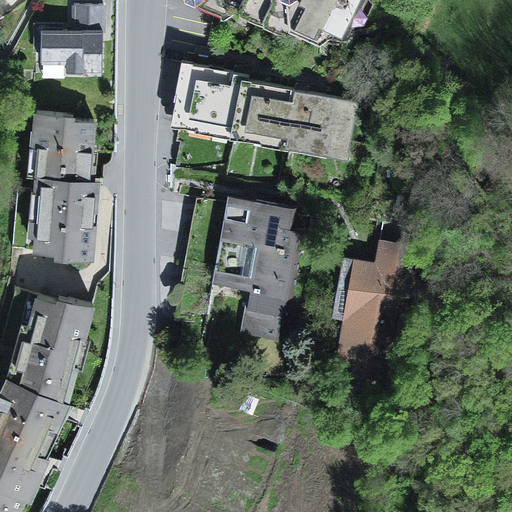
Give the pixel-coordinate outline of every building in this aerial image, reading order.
[(106,73),(106,0),(71,0),(71,27),(38,27),(38,73),(106,73)] [(214,0),(341,52),(362,0),(214,0)] [(188,66),(176,128),(351,163),(363,101),(188,66)] [(32,112),(21,255),(87,260),(97,117),(32,112)] [(305,212),(228,198),(213,287),(253,294),(245,337),(282,343),(305,212)] [(432,245),(381,240),(378,268),(362,266),(353,356),(400,361),(406,300),(426,302),(432,245)] [(37,294),(12,379),(57,393),(83,307),(37,294)] [(1,371),(0,374),(0,511),(26,511),(74,401),(57,393),(12,379),(1,371)]
